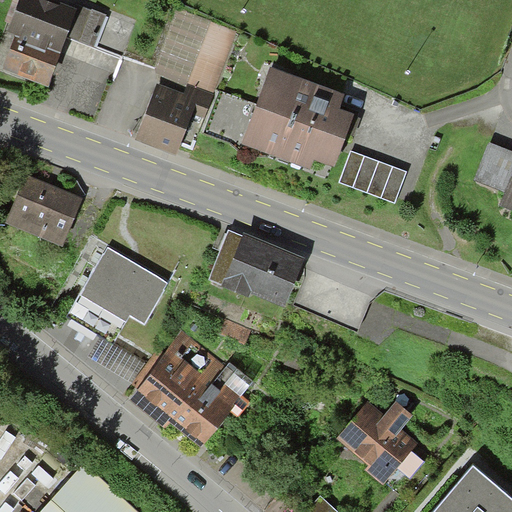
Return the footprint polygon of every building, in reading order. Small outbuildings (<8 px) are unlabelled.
[(79,9),(55,0),(20,0),(11,27),(16,36),(3,72),(49,89),(68,38),(79,9)] [(79,9),(68,38),(122,58),(133,27),(79,9)] [(193,117),(204,121),(214,92),(237,33),(179,10),(157,67),(159,85),(136,144),(177,159),(193,117)] [(370,104),(274,67),(244,146),(331,180),(348,137),(356,140),(362,125),(370,104)] [(511,166),(511,154),(486,144),(471,180),(502,193),(496,207),(511,214),(511,176),(508,175),(511,166)] [(396,203),(407,173),(351,152),(340,182),(396,203)] [(61,245),(78,201),(22,179),(5,224),(61,245)] [(284,312),(304,261),(228,232),(207,286),(250,304),(252,300),(284,312)] [(170,284),(108,248),(88,283),(67,319),(113,346),(130,318),(145,327),(170,284)] [(252,331),(224,320),(217,336),(245,348),(252,331)] [(224,416),(249,384),(183,333),(129,403),(167,433),(172,427),(200,448),(224,416)] [(383,488),(420,446),(403,431),(414,419),(396,403),(385,416),(370,403),(336,442),(367,469),(364,472),(383,488)] [(511,511),(511,498),(475,466),(435,511),(511,511)] [(136,511),(86,467),(42,511),(136,511)] [(335,511),(319,497),(305,511),(335,511)]
